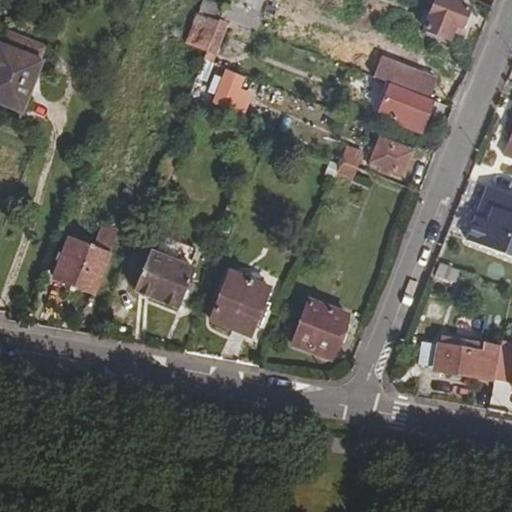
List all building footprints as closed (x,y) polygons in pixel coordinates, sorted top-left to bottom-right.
[(224,8),(219,18),(224,20),(230,22),(252,31),(259,14),(258,6),(260,0),(235,0),(231,11),(224,8)] [(441,0),(431,0),(420,31),(445,40),(451,26),(458,29),(466,9),(441,0)] [(204,1),(187,45),(206,52),(219,18),(224,8),(204,1)] [(206,52),(203,61),(212,65),(228,28),(222,25),(224,20),(219,18),(206,52)] [(1,44),(0,45),(0,94),(24,105),(42,61),(1,44)] [(378,59),(371,78),(387,84),(427,100),(434,81),(378,59)] [(203,61),(195,79),(205,83),(212,65),(203,61)] [(226,75),(214,105),(242,116),(248,99),(236,94),(241,81),(226,75)] [(387,84),(376,113),(419,130),(424,116),(430,119),(436,104),(427,100),(387,84)] [(0,102),(22,111),(24,105),(0,94),(0,102)] [(379,141),(369,164),(388,172),(401,177),(410,153),(379,141)] [(344,149),(338,164),(354,170),(360,155),(344,149)] [(155,182),(162,185),(165,185),(175,162),(170,160),(172,155),(166,152),(155,182)] [(338,164),(334,173),(351,180),(354,170),(338,164)] [(369,164),(368,169),(386,177),(388,172),(369,164)] [(482,228),(491,200),(479,194),(470,224),(482,228)] [(511,207),(491,200),(482,228),(470,224),(462,249),(511,264),(511,207)] [(67,242),(53,281),(91,296),(106,258),(103,257),(112,235),(96,228),(87,250),(67,242)] [(150,254),(135,291),(179,308),(186,288),(189,283),(194,272),(150,254)] [(436,264),(431,275),(451,283),(455,272),(436,264)] [(230,270),(210,319),(250,334),(269,287),(230,270)] [(306,305),(290,346),(329,361),(334,345),(337,338),(344,320),(306,305)] [(422,335),(415,370),(450,376),(457,377),(490,384),(497,351),(422,335)] [(337,338),(334,345),(341,348),(343,341),(337,338)] [(450,376),(449,383),(456,384),(457,377),(450,376)]
